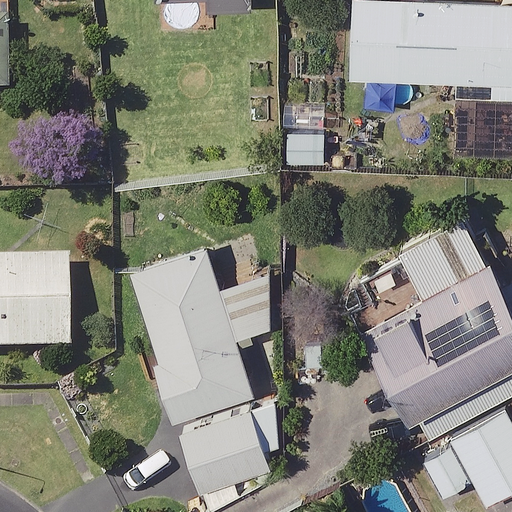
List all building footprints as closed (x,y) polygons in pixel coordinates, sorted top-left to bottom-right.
[(511,1),(465,0),(358,0),(355,78),(511,83),(511,1)] [(316,167),(317,129),(284,127),(282,166),(316,167)] [(511,253),(495,263),(469,213),(403,248),(429,297),(370,327),(427,439),(511,395),(511,253)] [(159,359),(210,510),(243,498),(237,480),(279,466),(240,348),(287,333),(267,273),(224,288),(210,248),(137,272),(165,357),(159,359)] [(0,357),(72,358),(72,262),(0,261),(0,357)] [(511,493),(511,413),(509,408),(426,457),(448,494),(476,477),(493,505),(511,493)]
